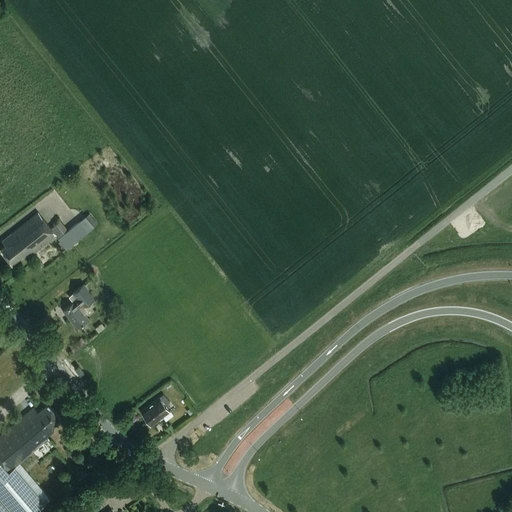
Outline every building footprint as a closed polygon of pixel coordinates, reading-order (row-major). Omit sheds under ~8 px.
[(87,232),(79,222),(67,230),(64,234),(56,224),(54,225),(50,228),(48,226),(38,213),(2,241),(5,245),(0,249),(12,264),(22,256),(24,259),(33,251),(35,253),(56,236),(66,249),(87,232)] [(92,285),(97,282),(92,277),(88,280),(92,285)] [(63,311),(77,329),(88,320),(78,308),(82,305),(83,307),(95,298),(84,284),(72,294),(68,297),(73,303),(63,311)] [(75,369),(80,376),(83,373),(78,366),(75,369)] [(141,411),(151,425),(162,416),(166,420),(173,415),(159,397),(141,411)] [(0,460),(1,462),(2,463),(9,471),(14,467),(15,466),(46,441),(44,439),(54,431),(51,428),(62,420),(48,403),(38,412),(34,407),(0,435),(0,460)] [(34,511),(46,503),(14,467),(9,471),(2,463),(1,462),(0,462),(0,497),(12,511),(34,511)] [(0,511),(12,511),(0,497),(0,511)]
